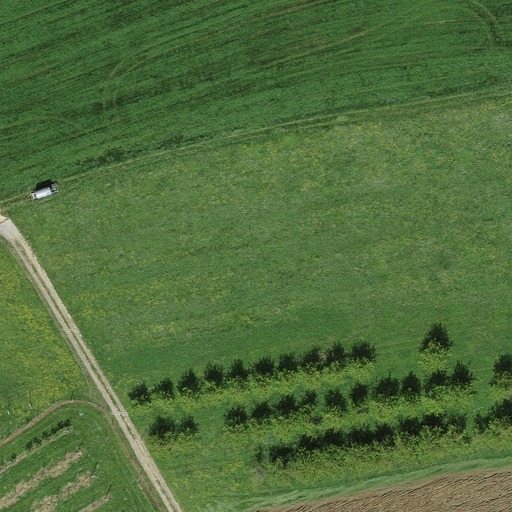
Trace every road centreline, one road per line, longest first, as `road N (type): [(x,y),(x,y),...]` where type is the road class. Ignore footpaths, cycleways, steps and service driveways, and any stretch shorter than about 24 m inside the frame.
road 1 (track): [(511,95),(238,146),(28,199),(0,214)]
road 2 (track): [(175,511),(19,242),(0,225)]
